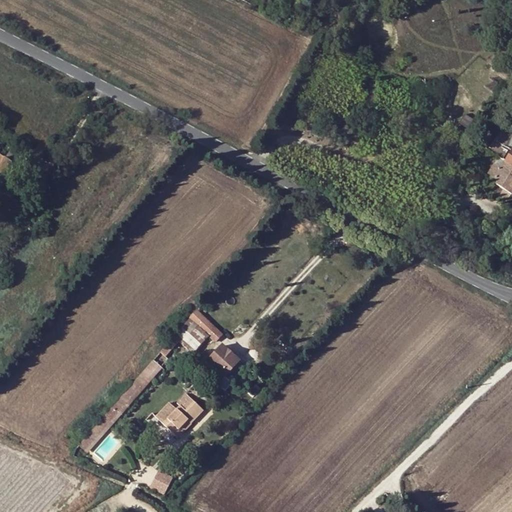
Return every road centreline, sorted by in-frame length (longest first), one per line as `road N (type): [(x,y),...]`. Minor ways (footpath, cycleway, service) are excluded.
road 1 (unclassified): [(511,298),(179,148),(0,43)]
road 2 (unclassified): [(357,511),(511,353)]
road 3 (unknown): [(243,351),(351,226)]
